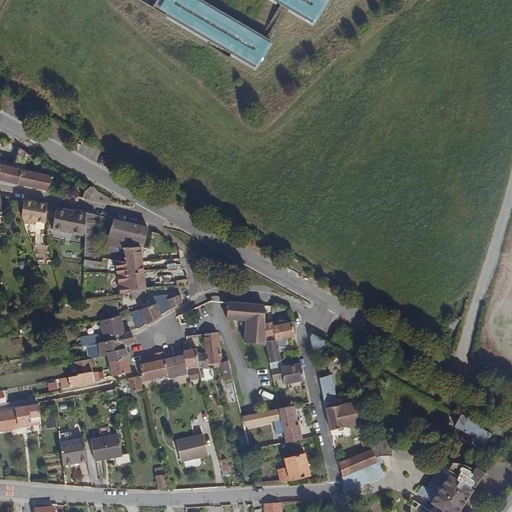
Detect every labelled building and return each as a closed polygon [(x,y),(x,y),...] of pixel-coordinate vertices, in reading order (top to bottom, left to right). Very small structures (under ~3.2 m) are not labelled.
[(0,0),(0,19),(11,0),(0,0)] [(140,0),(257,71),(275,45),(202,0),(271,0),(317,28),(334,0),(333,0),(140,0)] [(28,156),(23,153),(13,172),(20,174),(28,156)] [(0,166),(0,181),(14,187),(29,190),(50,195),(55,182),(35,178),(20,174),(13,172),(10,171),(4,169),(0,166)] [(88,198),(92,194),(87,190),(83,195),(80,201),(86,203),(88,198)] [(23,202),(7,198),(9,222),(27,222),(23,202)] [(46,208),(23,202),(27,222),(28,225),(31,225),(37,227),(39,225),(49,226),(48,222),(46,208)] [(57,233),(88,240),(89,221),(59,213),(57,233)] [(96,220),(89,218),(89,221),(88,240),(87,254),(86,260),(96,261),(99,221),(96,220)] [(135,230),(118,225),(104,261),(108,262),(123,264),(125,300),(132,299),(151,296),(148,275),(146,252),(149,252),(151,234),(135,230)] [(164,241),(156,239),(152,254),(160,255),(164,241)] [(159,284),(159,295),(182,293),(182,292),(183,287),(171,287),(171,284),(159,284)] [(182,305),(181,295),(148,307),(150,325),(163,317),(172,312),(182,305)] [(132,299),(125,300),(126,307),(152,303),(151,296),(132,299)] [(150,325),(148,307),(132,313),(135,335),(150,325)] [(268,308),(232,307),(231,323),(246,323),(246,324),(244,328),(249,331),(250,330),(251,330),(251,346),(267,347),(266,343),(266,342),(266,329),(268,308)] [(452,316),(448,327),(455,330),(459,319),(452,316)] [(119,323),(100,326),(102,339),(121,336),(119,323)] [(289,324),(266,329),(266,342),(266,343),(273,341),(292,338),(289,324)] [(322,337),(320,340),(354,359),(364,344),(337,328),(329,341),(322,337)] [(121,336),(102,339),(104,348),(122,345),(121,341),(121,336)] [(320,340),(314,336),(309,337),(313,357),(323,346),(329,350),(325,357),(342,368),(354,359),(320,340)] [(84,352),(80,353),(81,360),(84,360),(85,364),(88,363),(93,362),(101,360),(107,359),(125,357),(125,352),(131,350),(130,340),(121,341),(122,345),(104,348),(84,352)] [(273,341),(266,343),(270,363),(275,361),(273,341)] [(202,345),(204,362),(205,367),(205,374),(206,377),(212,376),(211,372),(216,371),(220,370),(218,355),(218,351),(216,345),(216,342),(202,345)] [(127,366),(125,357),(107,359),(109,369),(127,366)] [(182,360),(183,365),(184,376),(185,377),(195,376),(205,374),(205,367),(204,362),(193,363),(193,359),(182,360)] [(140,373),(141,382),(142,388),(168,385),(167,378),(184,376),(183,365),(166,368),(165,360),(153,361),(154,370),(140,373)] [(94,370),(93,362),(88,363),(85,364),(71,366),(73,380),(92,377),(91,371),(94,370)] [(271,368),(272,372),(274,382),(278,380),(279,385),(301,381),(299,370),(297,363),(280,366),(271,368)] [(110,375),(112,384),(130,380),(127,366),(109,369),(110,375)] [(220,370),(216,371),(219,386),(231,384),(230,382),(228,369),(220,370)] [(63,382),(58,383),(60,392),(76,390),(97,387),(95,377),(92,377),(73,380),(63,382)] [(329,377),(318,379),(322,403),(334,401),(329,377)] [(57,381),(48,383),(49,391),(58,389),(57,381)] [(138,382),(127,384),(129,397),(140,396),(138,382)] [(235,403),(234,399),(226,401),(228,413),(237,411),(235,403)] [(345,406),(324,410),(329,427),(331,433),(356,426),(345,406)] [(286,445),(300,442),(297,427),(294,427),(290,407),(279,409),(286,445)] [(5,414),(6,433),(41,428),(39,409),(5,414)] [(276,410),(284,445),(286,445),(279,409),(276,410)] [(475,434),(456,422),(449,433),(459,438),(458,439),(460,440),(456,446),(476,458),(485,443),(474,436),(475,434)] [(119,440),(90,444),(91,451),(93,466),(123,462),(119,440)] [(344,480),(376,464),(373,457),(366,444),(364,442),(361,444),(364,451),(340,464),(344,480)] [(199,444),(173,450),(178,471),(204,465),(199,444)] [(82,448),(59,450),(60,456),(62,473),(86,470),(84,459),(82,448)] [(306,456),(285,460),(287,471),(278,472),(280,482),(310,477),(306,456)] [(48,469),(60,466),(58,458),(46,460),(48,469)] [(226,459),(220,460),(223,475),(229,474),(226,459)] [(382,476),(376,464),(344,480),(349,493),(382,476)] [(445,470),(442,468),(436,478),(434,476),(421,493),(419,491),(412,500),(422,507),(420,511),(423,511),(424,511),(416,511),(408,506),(406,508),(406,510),(405,511),(456,511),(466,499),(466,498),(468,495),(476,484),(480,486),(482,483),(465,471),(463,475),(459,473),(456,472),(453,471),(451,470),(449,470),(446,469),(445,470)] [(161,476),(152,477),(156,495),(164,493),(161,476)]
